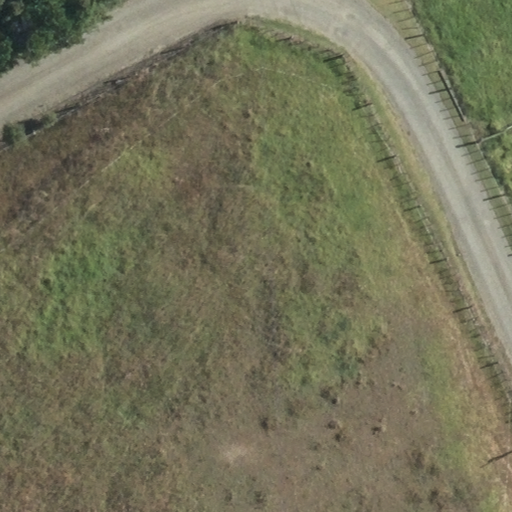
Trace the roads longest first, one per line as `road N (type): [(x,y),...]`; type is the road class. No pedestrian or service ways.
road 1 (residential): [(511,292),(417,94),(377,43),(334,10),(304,0)]
road 2 (residential): [(207,0),(167,11),(0,104)]
